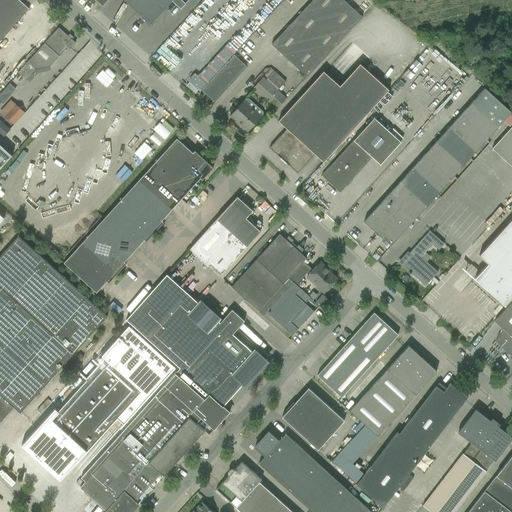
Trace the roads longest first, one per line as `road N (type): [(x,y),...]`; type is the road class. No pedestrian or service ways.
road 1 (unclassified): [(371,278),(60,0)]
road 2 (unclassified): [(158,511),(371,278)]
road 3 (unknown): [(327,239),(469,90)]
road 4 (unclassified): [(511,404),(371,278)]
road 5 (unknown): [(122,301),(245,166)]
road 6 (unknown): [(199,125),(308,0)]
road 7 (unknown): [(416,319),(511,215)]
road 8 (unknown): [(257,403),(354,490)]
